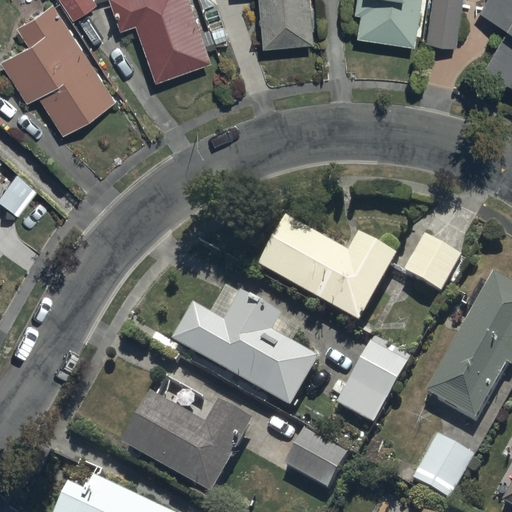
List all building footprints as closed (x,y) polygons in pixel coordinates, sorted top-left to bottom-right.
[(62,0),(70,13),(91,1),(90,0),(62,0)] [(156,77),(209,60),(189,0),(118,0),(126,24),(138,21),(156,77)] [(261,0),(264,44),(305,42),(302,0),(261,0)] [(355,32),(407,39),(413,0),(354,0),(353,9),(359,10),(355,32)] [(448,40),(451,0),(423,0),(420,37),(448,40)] [(481,65),(511,81),(511,0),(481,0),(475,10),(503,25),(481,65)] [(61,129),(108,100),(53,9),(22,28),(30,42),(3,57),(27,96),(38,90),(61,129)] [(0,201),(13,212),(31,188),(18,178),(0,201)] [(396,259),(361,239),(350,257),(292,223),(266,266),(359,321),(396,259)] [(462,262),(427,241),(408,272),(443,293),(462,262)] [(511,344),(511,283),(495,273),(428,389),(472,414),(511,344)] [(282,316),(247,296),(229,328),(201,312),(183,345),(296,408),(321,364),(271,336),(282,316)] [(375,347),(344,401),(376,419),(407,365),(375,347)] [(255,427),(224,409),(212,429),(158,398),(132,441),(216,491),(255,427)] [(310,433),(290,468),(329,490),(349,455),(310,433)] [(473,452),(440,434),(416,479),(449,496),(473,452)] [(76,492),(66,511),(166,511),(101,481),(92,499),(76,492)] [(511,483),(502,501),(511,506),(511,483)]
